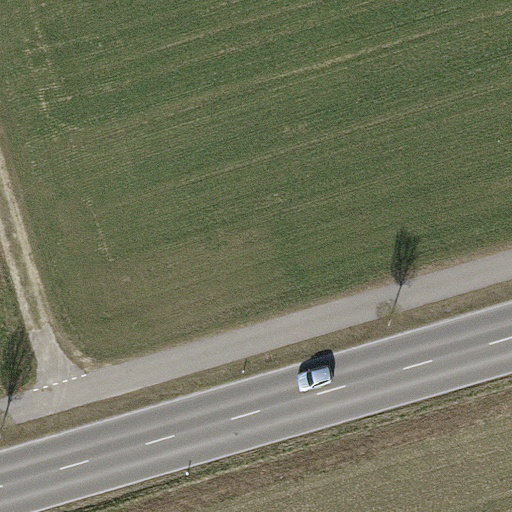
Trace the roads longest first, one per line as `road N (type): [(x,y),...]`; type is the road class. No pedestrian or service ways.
road 1 (primary): [(511,336),(0,487)]
road 2 (track): [(64,397),(0,179)]
